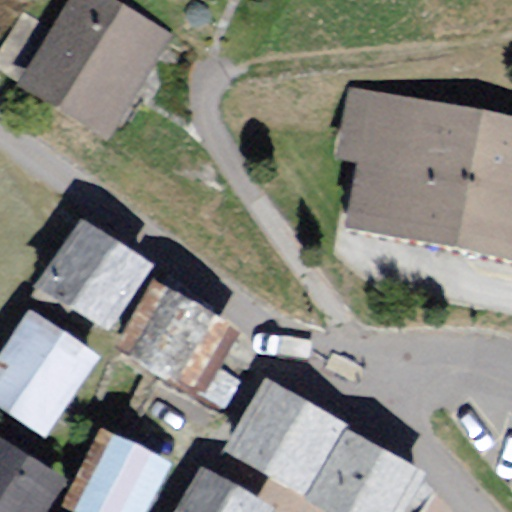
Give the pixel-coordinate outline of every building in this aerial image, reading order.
[(168,39),(98,0),(76,0),(24,94),(111,142),(168,39)] [(511,127),(346,96),(336,166),(358,170),(346,239),(511,266),(511,127)] [(152,272),(76,228),(30,303),(105,344),(152,272)] [(252,346),(155,291),(119,357),(218,412),(252,346)] [(100,364),(32,322),(0,365),(0,416),(47,447),(100,364)] [(305,511),(341,433),(263,391),(227,468),(304,511),(305,511)] [(149,511),(171,471),(100,442),(68,511),(149,511)] [(409,511),(422,481),(352,445),(319,511),(409,511)] [(50,511),(65,488),(0,447),(0,511),(50,511)] [(258,511),(200,482),(184,511),(258,511)]
